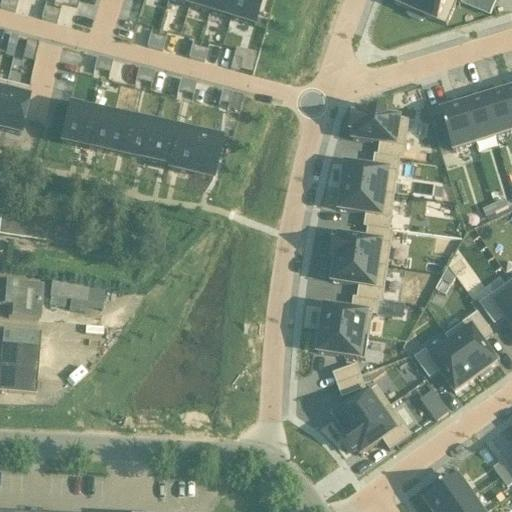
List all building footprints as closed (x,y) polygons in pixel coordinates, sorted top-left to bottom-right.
[(5,0),(1,0),(0,5),(0,10),(6,12),(9,1),(5,0)] [(168,0),(168,3),(188,9),(191,0),(168,0)] [(191,0),(188,9),(209,16),(213,0),(191,0)] [(213,0),(209,16),(230,22),(236,0),(213,0)] [(236,0),(230,22),(252,29),(260,0),(236,0)] [(398,0),(395,7),(409,13),(408,18),(421,24),(423,19),(446,28),(456,5),(461,7),(463,0),(398,0)] [(9,1),(6,12),(14,14),(17,3),(9,1)] [(43,10),(40,21),(48,23),(51,12),(43,10)] [(51,12),(48,23),(56,25),(59,14),(51,12)] [(383,16),(373,40),(406,53),(415,29),(383,16)] [(10,37),(7,48),(14,50),(17,39),(10,37)] [(149,38),(146,49),(154,51),(157,40),(149,38)] [(157,40),(154,51),(161,53),(164,42),(157,40)] [(21,62),(32,64),(36,46),(26,43),(21,62)] [(191,49),(188,60),(195,62),(198,51),(191,49)] [(198,51),(195,62),(203,64),(206,53),(198,51)] [(96,59),(93,71),(101,73),(104,61),(96,59)] [(232,60),(229,71),(237,73),(240,62),(232,60)] [(104,61),(101,73),(109,75),(112,63),(104,61)] [(138,70),(135,82),(143,84),(146,72),(138,70)] [(146,72),(143,84),(150,86),(153,74),(146,72)] [(180,81),(177,93),(184,95),(187,83),(180,81)] [(187,83),(184,95),(192,97),(195,85),(187,83)] [(6,86),(0,113),(0,133),(19,138),(27,101),(25,100),(27,91),(6,86)] [(222,92),(219,104),(226,106),(229,94),(222,92)] [(511,119),(505,95),(484,102),(496,140),(511,135),(511,119)] [(484,102),(463,108),(475,147),(496,140),(484,102)] [(463,108),(441,115),(452,154),(475,147),(463,108)] [(68,109),(60,146),(83,151),(92,114),(68,109)] [(353,118),(350,134),(354,135),(353,143),(379,147),(378,158),(377,159),(399,162),(399,163),(403,164),(403,162),(404,156),(409,123),(386,119),(387,116),(371,113),(370,117),(357,115),(356,118),(353,118)] [(92,114),(83,151),(104,156),(113,119),(92,114)] [(113,119),(104,156),(126,160),(134,123),(113,119)] [(134,123),(126,160),(147,165),(155,128),(134,123)] [(155,128),(147,165),(167,169),(168,170),(176,133),(155,128)] [(167,169),(166,172),(188,177),(197,137),(176,133),(168,170),(167,169)] [(197,137),(188,177),(211,182),(220,142),(197,137)] [(404,156),(403,162),(424,165),(425,159),(404,156)] [(346,167),(342,190),(394,198),(399,163),(399,162),(377,159),(378,158),(374,157),(372,170),(346,167)] [(342,190),(339,213),(365,217),(364,230),(367,230),(389,233),(394,198),(342,190)] [(504,203),(493,208),(497,215),(507,210),(504,203)] [(493,208),(483,213),(486,220),(497,215),(493,208)] [(511,230),(511,214),(498,221),(474,232),(483,244),(511,230)] [(0,217),(0,237),(45,244),(45,241),(82,246),(84,229),(0,217)] [(334,245),(332,261),(335,261),(335,262),(387,269),(393,234),(389,233),(367,230),(365,242),(339,238),(338,245),(334,245)] [(481,289),(461,261),(450,269),(470,297),(481,289)] [(335,262),(332,285),(359,289),(357,300),(357,302),(378,305),(382,306),(387,269),(335,262)] [(455,281),(447,271),(441,282),(451,288),(455,281)] [(0,307),(8,308),(7,320),(38,323),(41,286),(0,282),(0,307)] [(511,286),(510,284),(479,307),(494,327),(504,320),(511,330),(511,286)] [(51,285),(49,300),(69,303),(67,314),(85,316),(86,311),(102,313),(105,292),(51,285)] [(325,309),(321,332),(368,339),(372,318),(376,318),(378,305),(357,302),(357,300),(353,300),(351,313),(325,309)] [(477,315),(444,339),(447,342),(448,342),(476,381),(479,379),(481,382),(491,374),(489,371),(497,365),(482,344),(492,336),(477,315)] [(317,335),(315,347),(319,347),(318,356),(365,363),(368,339),(321,332),(321,336),(317,335)] [(425,353),(414,361),(428,381),(439,374),(455,396),(476,381),(448,342),(447,342),(427,357),(425,353)] [(2,344),(0,362),(0,393),(35,396),(39,347),(2,344)] [(357,367),(332,376),(337,389),(361,379),(357,367)] [(361,379),(337,389),(341,401),(366,391),(361,379)] [(376,389),(333,419),(347,439),(390,409),(376,389)] [(347,439),(344,441),(353,455),(356,453),(360,459),(382,443),(389,453),(410,439),(390,409),(347,439)] [(432,419),(436,425),(448,416),(444,410),(432,419)] [(499,466),(493,471),(500,481),(506,476),(499,466)] [(511,483),(506,476),(500,481),(507,490),(511,486),(511,483)] [(458,480),(425,504),(430,511),(454,511),(472,500),(458,480)] [(479,511),(472,500),(454,511),(479,511)]
